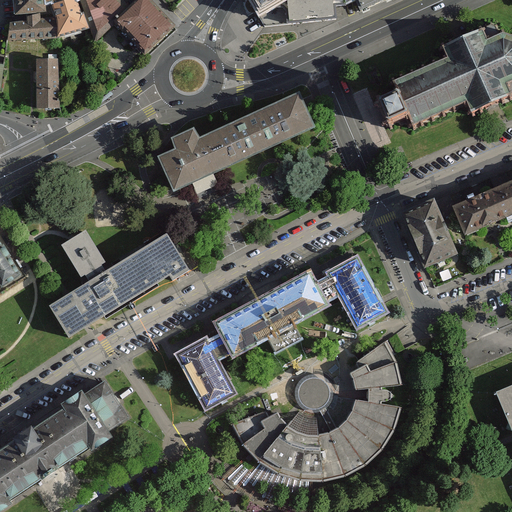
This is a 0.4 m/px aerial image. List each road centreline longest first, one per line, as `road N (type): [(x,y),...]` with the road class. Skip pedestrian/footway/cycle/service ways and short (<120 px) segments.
road 1 (residential): [(0,417),(107,346),(376,203)]
road 2 (residential): [(311,55),(376,203)]
road 3 (primary): [(34,161),(164,91)]
road 4 (residential): [(376,203),(511,146)]
road 5 (primary): [(311,55),(432,0)]
road 6 (residential): [(376,203),(432,321)]
